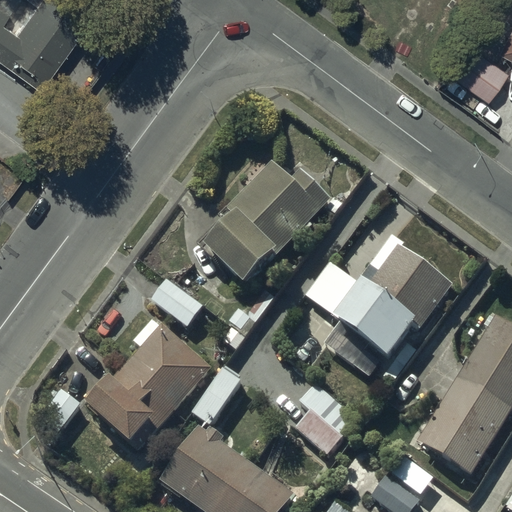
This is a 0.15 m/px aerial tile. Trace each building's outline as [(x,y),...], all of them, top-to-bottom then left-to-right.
[(511,27),(498,53),(511,60),(511,27)] [(472,51),(454,78),(486,101),(505,75),(472,51)] [(240,227),(209,257),(247,295),(331,209),(303,181),(294,190),(276,172),(230,217),(240,227)] [(332,269),(307,302),(339,326),(337,329),(390,369),(417,333),(423,337),(455,294),(393,247),(360,290),(332,269)] [(153,306),(188,333),(204,313),(168,286),(153,306)] [(88,410),(94,415),(90,419),(135,459),(136,457),(139,460),(212,378),(155,327),(136,348),(144,356),(111,393),(107,390),(88,410)] [(511,416),(511,336),(497,327),(420,450),(472,482),(511,416)] [(225,375),(194,421),(213,434),(245,388),(225,375)] [(312,416),(296,434),(329,462),(360,426),(317,390),(302,408),(312,416)] [(60,436),(82,412),(65,396),(43,421),(60,436)] [(202,435),(163,489),(194,511),(289,511),(296,503),(222,451),(226,446),(214,437),(210,441),(202,435)] [(389,483),(373,503),(385,511),(417,511),(421,507),(389,483)]
